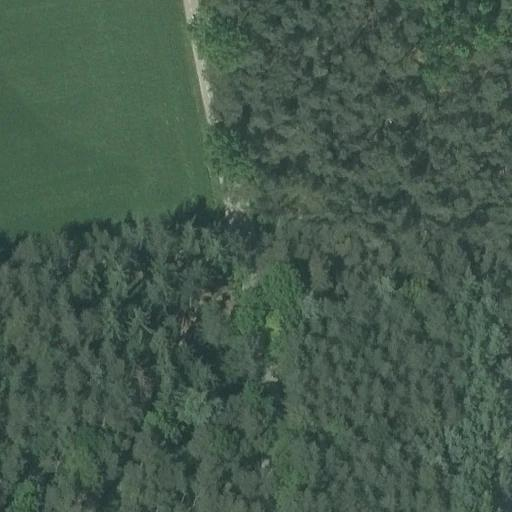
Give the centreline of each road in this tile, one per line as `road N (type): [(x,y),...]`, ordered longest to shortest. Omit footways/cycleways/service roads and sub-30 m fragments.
road 1 (tertiary): [(269,511),(262,343),(192,0)]
road 2 (track): [(384,250),(367,276),(351,281),(280,241),(241,236),(0,279)]
road 3 (track): [(511,315),(262,343)]
